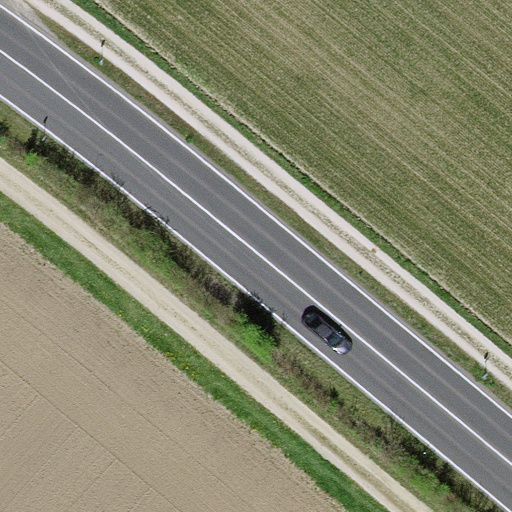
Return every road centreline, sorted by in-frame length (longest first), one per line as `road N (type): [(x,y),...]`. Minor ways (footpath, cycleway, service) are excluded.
road 1 (secondary): [(511,464),(0,50)]
road 2 (track): [(511,373),(142,69),(46,0)]
road 3 (track): [(411,511),(0,173)]
